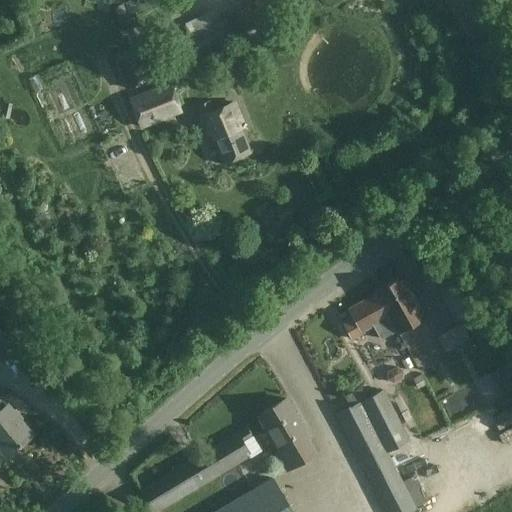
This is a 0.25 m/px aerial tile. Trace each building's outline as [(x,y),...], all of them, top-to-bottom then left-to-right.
[(243,31),(254,26),(245,8),(234,13),(243,31)] [(198,51),(232,35),(224,19),(212,24),(207,14),(185,24),(198,51)] [(125,87),(143,80),(133,53),(114,61),(125,87)] [(141,130),(183,114),(170,82),(128,98),(141,130)] [(206,133),(210,131),(223,163),(250,152),(237,120),(242,118),(235,100),(212,109),(209,100),(196,105),(200,114),(199,115),(206,133)] [(422,274),(431,293),(446,286),(437,267),(422,274)] [(375,292),(376,294),(396,329),(397,332),(424,317),(401,277),(375,292)] [(381,338),(396,329),(376,294),(349,309),(353,316),(343,322),(352,338),(363,332),(362,330),(373,324),(381,338)] [(0,353),(36,332),(20,305),(8,313),(0,299),(0,353)] [(412,355),(418,371),(443,361),(437,346),(412,355)] [(384,375),(401,368),(394,353),(378,361),(384,375)] [(384,388),(335,413),(384,511),(407,511),(416,507),(388,452),(411,441),(384,388)] [(0,395),(0,448),(6,456),(33,433),(9,404),(10,404),(2,394),(0,395)] [(285,398),(258,415),(281,453),(309,436),(285,398)] [(511,411),(510,408),(492,418),(499,431),(511,423),(511,411)] [(246,425),(138,489),(151,511),(155,511),(251,455),(243,442),(253,436),(246,425)] [(295,511),(273,475),(211,511),(295,511)]
